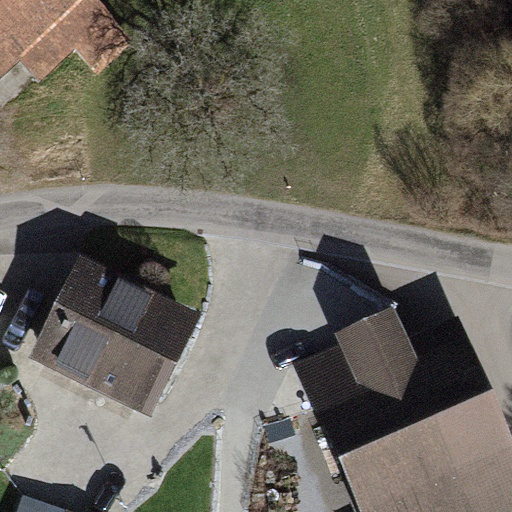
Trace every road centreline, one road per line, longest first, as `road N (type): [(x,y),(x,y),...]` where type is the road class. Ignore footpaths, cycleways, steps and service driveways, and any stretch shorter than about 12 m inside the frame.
road 1 (unclassified): [(511,266),(126,211),(0,225)]
road 2 (track): [(511,409),(455,256)]
